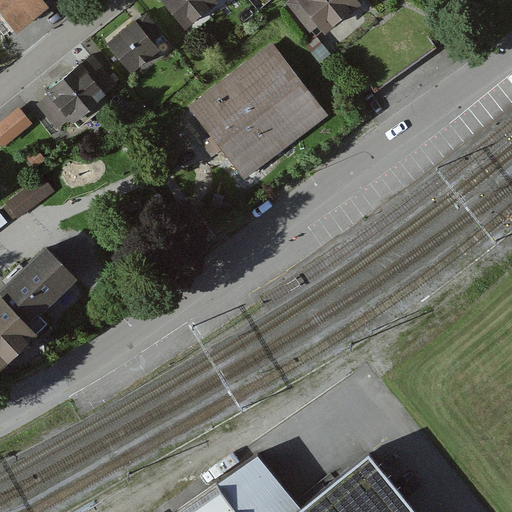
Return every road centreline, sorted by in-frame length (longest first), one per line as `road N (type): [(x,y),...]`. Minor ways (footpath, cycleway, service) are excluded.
road 1 (residential): [(0,411),(66,376),(511,50)]
road 2 (residential): [(114,0),(0,93)]
